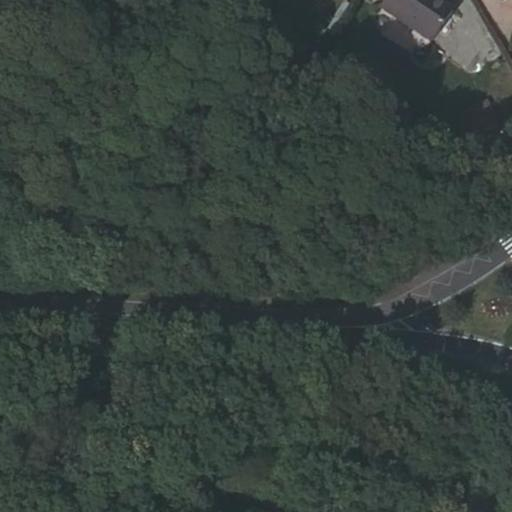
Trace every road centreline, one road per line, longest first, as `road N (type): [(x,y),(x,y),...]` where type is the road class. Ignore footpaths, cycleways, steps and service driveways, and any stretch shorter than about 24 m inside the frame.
road 1 (residential): [(346,326),(0,313)]
road 2 (unclassified): [(511,241),(403,305),(346,326)]
road 3 (unclassified): [(346,326),(432,337),(511,361)]
